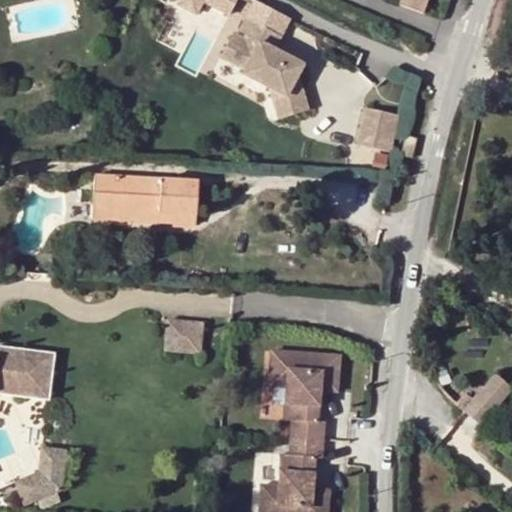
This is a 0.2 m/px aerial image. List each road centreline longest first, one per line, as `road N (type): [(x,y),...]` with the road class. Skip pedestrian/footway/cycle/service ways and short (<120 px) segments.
road 1 (unclassified): [(464,81),(401,313),(390,511)]
road 2 (unknown): [(401,313),(142,298),(84,316),(32,291),(0,290)]
road 3 (residential): [(277,0),(464,81)]
road 4 (unknown): [(420,243),(375,224),(354,192),(328,182),(261,178)]
